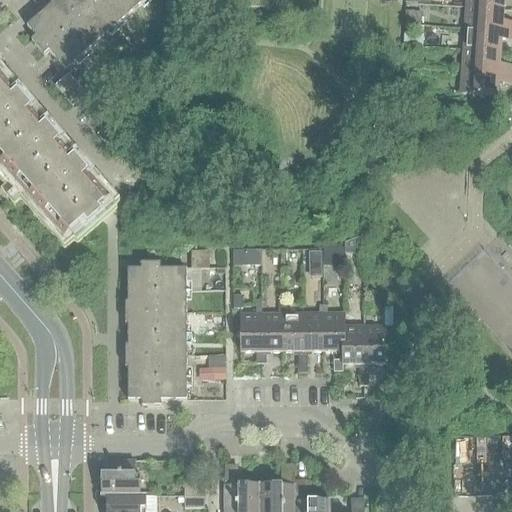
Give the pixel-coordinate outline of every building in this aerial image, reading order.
[(65,73),(114,30),(87,0),(54,0),(49,4),(51,6),(26,29),(35,39),(30,43),(43,57),(47,53),(65,73)] [(147,0),(87,0),(114,30),(147,0)] [(220,0),(220,6),(263,9),(264,0),(220,0)] [(510,0),(465,0),(465,9),(502,11),(502,0),(510,0)] [(463,30),(511,33),(511,24),(501,23),(502,11),(465,9),(463,30)] [(421,14),(404,13),(404,26),(420,27),(421,14)] [(462,52),(499,55),(500,43),(511,43),(511,33),(463,30),(462,52)] [(422,36),(403,35),(402,47),(422,49),(422,36)] [(460,73),(511,77),(511,67),(498,66),(499,55),(462,52),(460,73)] [(511,77),(460,73),(459,96),(496,99),(497,86),(511,86),(511,77)] [(85,96),(67,76),(54,88),(71,108),(85,96)] [(29,112),(31,110),(17,95),(15,96),(0,79),(0,141),(31,115),(29,112)] [(44,129),(31,115),(0,141),(0,168),(25,197),(70,158),(57,144),(59,143),(45,127),(44,129)] [(128,145),(120,136),(110,125),(96,136),(114,157),(128,145)] [(72,161),(70,158),(25,197),(64,241),(83,224),(87,228),(102,215),(98,211),(108,202),(86,177),(88,175),(74,160),(72,161)] [(365,237),(350,238),(350,251),(366,250),(365,237)] [(347,261),(347,246),(331,247),(332,262),(347,261)] [(232,253),(232,268),(245,268),(244,252),(232,253)] [(190,271),(208,271),(208,253),(190,253),(190,271)] [(186,337),(186,271),(160,271),(160,265),(140,266),(140,271),(127,271),(127,337),(186,337)] [(241,298),(233,298),(233,310),(241,310),(241,298)] [(322,316),(327,316),(327,307),(318,307),(318,316),(322,316)] [(261,355),(260,316),(239,316),(239,318),(239,330),(239,355),(255,355),(261,355)] [(281,316),(260,316),(261,355),(255,355),(255,366),(265,366),(265,355),(281,355),(281,316)] [(301,354),(301,316),(281,316),(281,355),(297,355),(297,375),(306,375),(306,354),(301,354)] [(318,316),(301,316),(301,354),(306,354),(322,354),(322,316),(318,316)] [(322,354),(341,354),(342,354),(342,329),(344,329),(343,316),(327,316),(322,316),(322,354)] [(363,367),(363,329),(362,316),(343,316),(344,329),(342,329),(342,354),(341,354),(341,362),(332,362),(333,374),(341,374),(341,367),(358,367),(358,378),(358,388),(363,388),(367,388),(367,367),(363,367)] [(363,367),(367,367),(384,367),(384,329),(363,329),(363,367)] [(141,409),(160,408),(160,403),(186,403),(186,337),(127,337),(127,403),(141,403),(141,409)] [(100,500),(105,500),(105,499),(140,499),(140,498),(140,477),(134,477),(134,464),(100,464),(100,500)] [(293,511),(293,503),(294,503),(294,484),(293,484),(293,467),(279,467),(279,485),(275,485),(275,487),(259,487),(258,511),(293,511)] [(237,468),(223,468),(223,511),(258,511),(259,487),(242,487),(242,485),(237,485),(237,468)] [(293,511),(328,511),(329,503),(312,503),(312,501),(306,501),(306,484),(294,484),(294,503),(293,503),(293,511)] [(184,486),(184,499),(204,499),(204,486),(184,486)] [(144,511),(145,498),(140,498),(140,499),(105,499),(105,500),(105,511),(144,511)] [(184,499),(184,511),(204,511),(204,499),(184,499)] [(362,511),(363,502),(349,502),(348,511),(362,511)]
